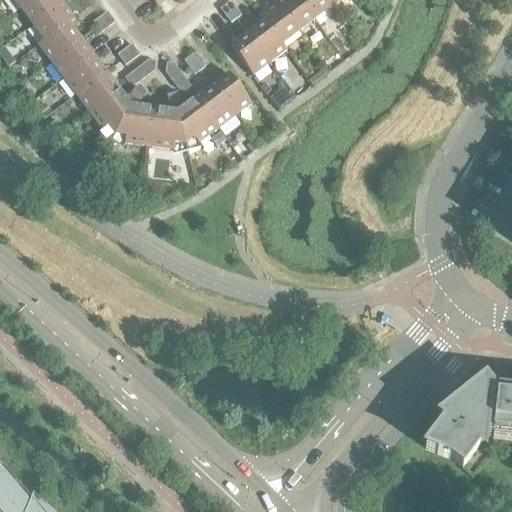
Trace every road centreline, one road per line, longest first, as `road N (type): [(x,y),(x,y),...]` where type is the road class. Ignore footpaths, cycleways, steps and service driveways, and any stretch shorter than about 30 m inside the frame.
road 1 (tertiary): [(465,298),(416,331),(271,496)]
road 2 (tertiary): [(301,511),(442,346),(465,298)]
road 3 (tertiary): [(465,298),(441,263),(443,190),(511,72)]
road 4 (secondary): [(271,496),(87,331)]
road 5 (secondary): [(65,350),(236,511)]
road 6 (residential): [(218,0),(173,35),(134,34),(107,0)]
